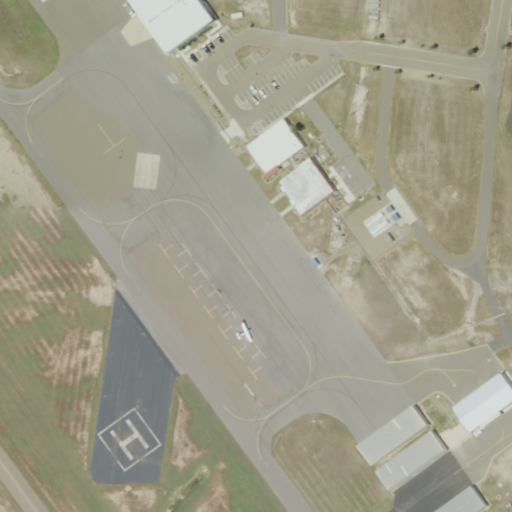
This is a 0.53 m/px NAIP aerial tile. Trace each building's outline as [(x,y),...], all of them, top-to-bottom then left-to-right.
[(131,0),(166,53),(214,21),(200,0),(131,0)] [(244,143),(262,175),(304,150),(285,119),(244,143)] [(428,425),(413,405),(357,444),(371,465),(428,425)] [(375,470),(389,489),(445,450),(432,430),(375,470)] [(475,511),(485,505),(471,485),(434,511),(475,511)]
